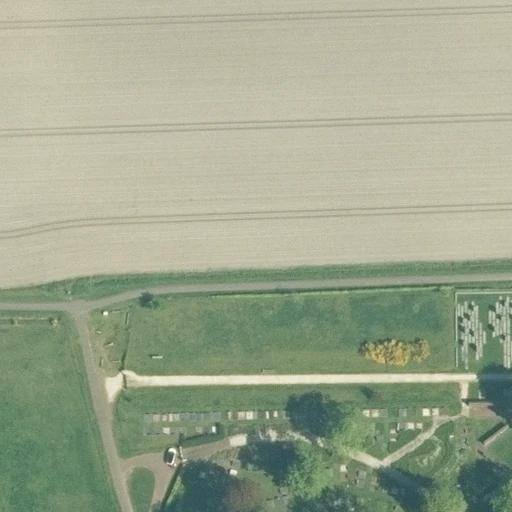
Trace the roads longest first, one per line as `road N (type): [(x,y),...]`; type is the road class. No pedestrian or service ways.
road 1 (track): [(511,376),(94,387)]
road 2 (unclassified): [(124,511),(77,309)]
